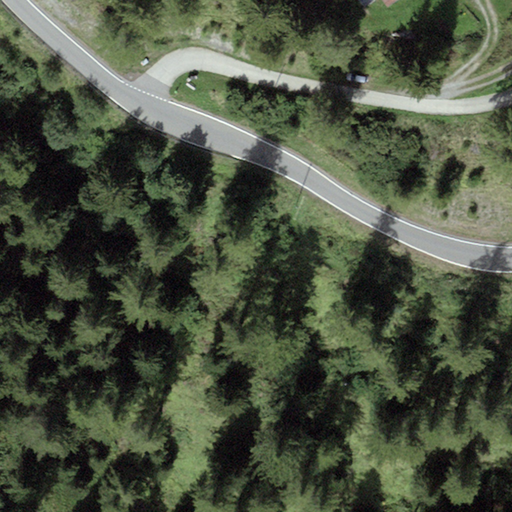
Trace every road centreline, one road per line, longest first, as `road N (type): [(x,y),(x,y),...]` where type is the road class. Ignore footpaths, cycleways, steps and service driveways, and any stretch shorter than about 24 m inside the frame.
road 1 (tertiary): [(13,0),(136,103),(257,150),(404,233),(444,249),(511,259)]
road 2 (track): [(511,95),(448,107),(402,103),(196,59),(169,66),(136,103)]
